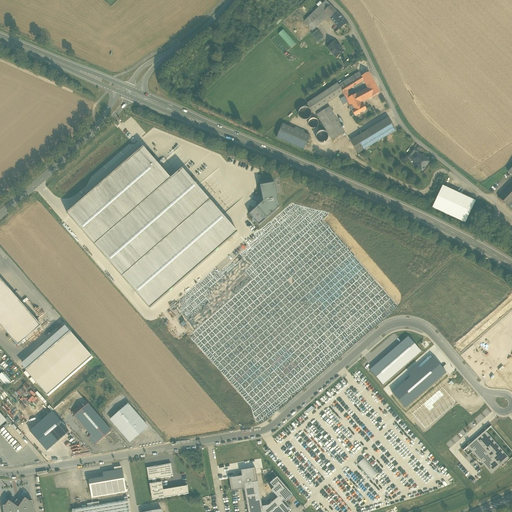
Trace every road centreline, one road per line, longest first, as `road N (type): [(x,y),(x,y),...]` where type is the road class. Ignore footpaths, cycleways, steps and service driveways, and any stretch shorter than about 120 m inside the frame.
road 1 (secondary): [(129,92),(407,210),(511,266)]
road 2 (unclassified): [(328,0),(348,18),(413,137),(511,218)]
road 3 (tertiary): [(129,92),(0,215)]
road 4 (secondary): [(0,37),(129,92)]
road 5 (tertiary): [(230,0),(129,92)]
